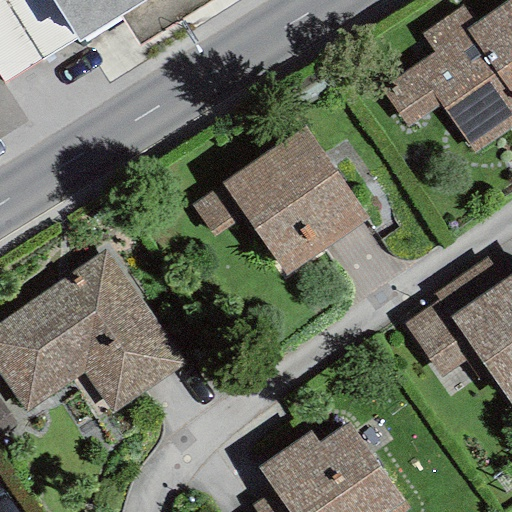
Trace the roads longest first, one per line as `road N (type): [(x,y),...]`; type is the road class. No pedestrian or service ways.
road 1 (residential): [(511,214),(230,404),(173,450),(136,511)]
road 2 (tertiary): [(0,205),(324,0)]
